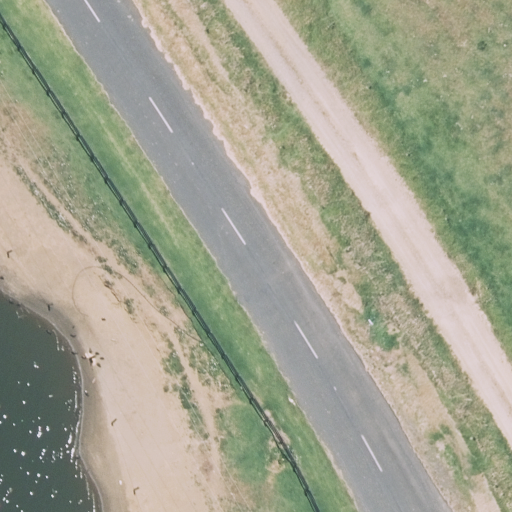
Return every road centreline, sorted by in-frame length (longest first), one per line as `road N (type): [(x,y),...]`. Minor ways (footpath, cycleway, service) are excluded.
road 1 (unclassified): [(402,511),(264,279),(82,0)]
road 2 (track): [(246,0),(511,415)]
